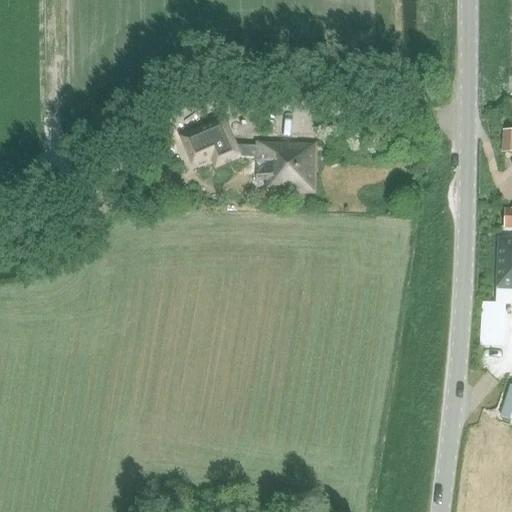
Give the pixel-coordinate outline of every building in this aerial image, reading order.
[(229,120),(188,137),(199,165),(217,157),(222,169),(245,159),(229,120)] [(511,153),(511,131),(502,131),(501,153),(511,153)] [(315,192),(317,145),(259,142),(257,178),(269,179),(269,190),(315,192)] [(511,290),(511,240),(499,240),(497,290),(511,290)] [(481,334),(481,346),(502,347),(502,335),(481,334)] [(511,387),(510,387),(500,417),(511,421),(511,387)]
